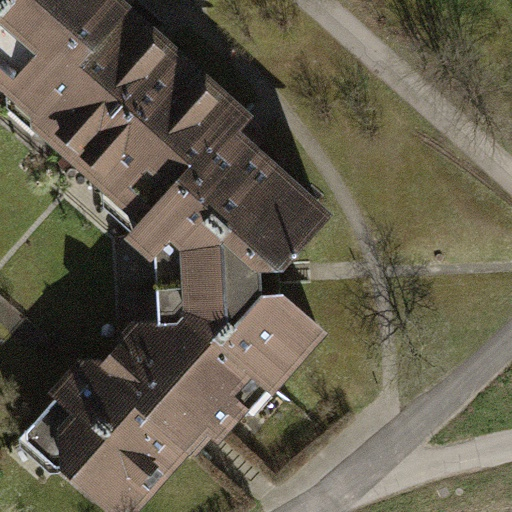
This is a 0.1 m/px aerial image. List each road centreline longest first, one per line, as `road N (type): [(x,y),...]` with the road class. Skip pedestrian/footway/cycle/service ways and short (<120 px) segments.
road 1 (track): [(302,0),(511,185)]
road 2 (track): [(359,484),(511,342)]
road 3 (track): [(511,447),(359,484)]
